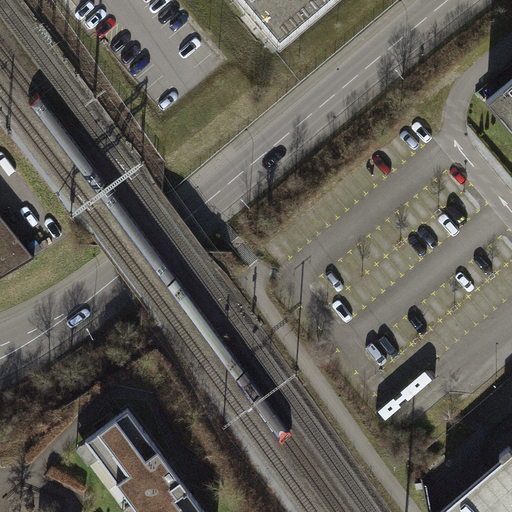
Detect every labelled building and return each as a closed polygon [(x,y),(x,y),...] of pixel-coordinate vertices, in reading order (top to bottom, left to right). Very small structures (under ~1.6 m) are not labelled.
[(246,0),(280,40),(327,0),(246,0)] [(511,78),(485,101),(511,133),(511,78)] [(0,271),(29,253),(0,220),(0,271)] [(205,511),(128,407),(86,439),(139,511),(205,511)] [(511,511),(511,448),(440,509),(442,511),(511,511)]
